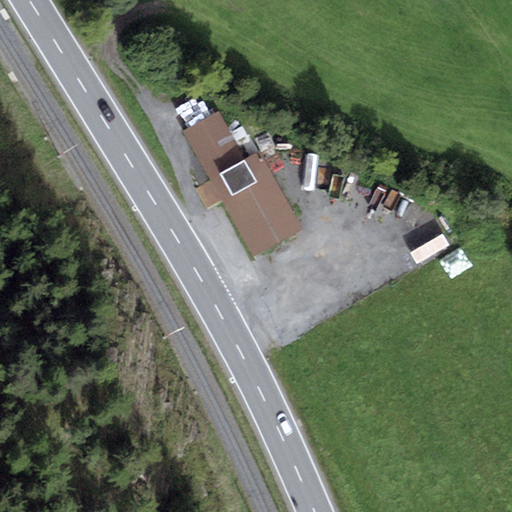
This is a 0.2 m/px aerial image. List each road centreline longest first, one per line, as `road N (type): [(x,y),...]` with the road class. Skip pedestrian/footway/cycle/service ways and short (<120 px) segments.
road 1 (primary): [(29,0),(206,290),(314,511)]
road 2 (track): [(175,0),(134,10),(109,42),(115,65),(166,133),(234,269),(206,290)]
